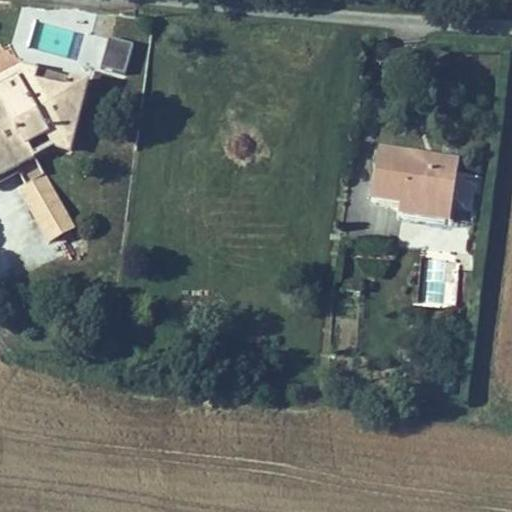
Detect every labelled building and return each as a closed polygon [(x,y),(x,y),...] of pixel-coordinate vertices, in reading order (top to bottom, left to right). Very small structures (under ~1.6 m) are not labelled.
[(85,35),(77,64),(100,70),(107,41),(85,35)] [(103,68),(126,72),(132,42),(109,37),(103,68)] [(0,69),(16,61),(9,46),(0,50),(0,69)] [(0,175),(17,166),(35,156),(35,155),(29,145),(52,135),(54,129),(57,130),(69,91),(35,82),(39,68),(23,63),(19,78),(10,84),(4,74),(0,76),(0,175)] [(23,63),(4,74),(10,84),(19,78),(23,63)] [(52,135),(29,145),(35,155),(51,147),(73,151),(90,82),(72,78),(69,91),(57,130),(54,129),(52,135)] [(387,147),(382,198),(411,201),(458,205),(462,164),(432,161),(433,152),(387,147)] [(432,161),(462,164),(463,155),(433,152),(432,161)] [(35,156),(17,166),(27,185),(46,175),(35,156)] [(458,205),(411,201),(410,212),(457,217),(458,205)] [(449,306),(451,259),(423,258),(420,305),(449,306)] [(409,406),(437,409),(440,394),(411,390),(409,406)]
